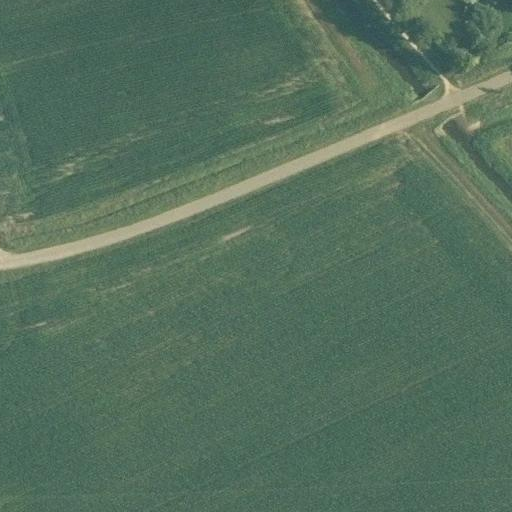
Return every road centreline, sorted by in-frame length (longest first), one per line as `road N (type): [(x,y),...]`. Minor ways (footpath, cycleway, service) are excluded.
road 1 (residential): [(511,75),(147,227),(0,264)]
road 2 (track): [(373,0),(457,99)]
